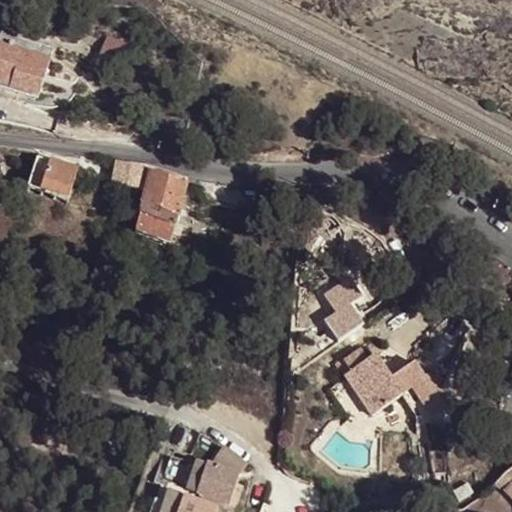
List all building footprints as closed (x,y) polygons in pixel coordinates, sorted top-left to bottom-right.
[(0,89),(37,101),(52,51),(0,35),(0,89)] [(125,45),(107,37),(98,58),(116,65),(125,45)] [(77,171),(37,158),(28,191),(36,193),(67,203),(77,171)] [(117,184),(143,188),(148,164),(122,159),(117,184)] [(185,186),(152,174),(135,232),(169,244),(185,186)] [(360,303),(369,298),(358,277),(331,292),(343,315),(335,319),(347,341),(374,327),(360,303)] [(391,378),(375,356),(368,362),(361,351),(343,363),(351,374),(345,378),(373,418),(403,394),(402,393),(425,377),(414,362),(391,378)] [(246,465),(241,461),(224,448),(212,468),(237,475),(246,465)] [(237,475),(212,468),(196,462),(186,491),(226,504),(234,484),(237,475)] [(241,487),(234,484),(226,504),(234,506),(241,487)] [(162,511),(215,511),(216,508),(169,493),(166,503),(162,511)] [(162,511),(166,503),(154,499),(149,511),(162,511)]
